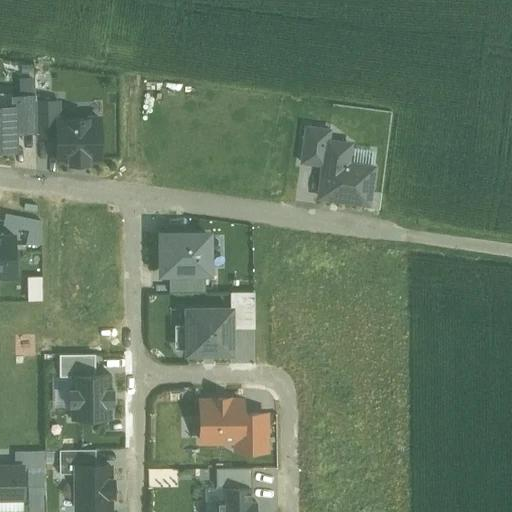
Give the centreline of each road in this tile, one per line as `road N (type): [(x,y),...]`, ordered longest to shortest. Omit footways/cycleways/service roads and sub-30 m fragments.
road 1 (residential): [(134,195),(511,249)]
road 2 (residential): [(135,376),(275,381),(285,392),(287,511)]
road 3 (residential): [(135,376),(134,195)]
road 4 (residential): [(0,177),(134,195)]
road 5 (residential): [(136,511),(135,376)]
